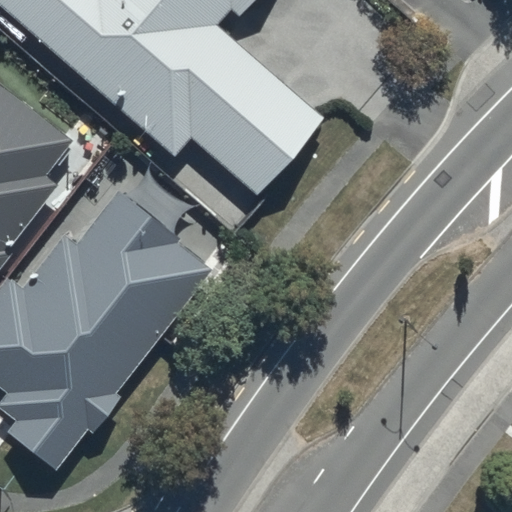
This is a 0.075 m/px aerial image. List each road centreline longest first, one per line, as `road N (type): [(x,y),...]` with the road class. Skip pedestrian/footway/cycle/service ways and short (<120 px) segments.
road 1 (tertiary): [(206,511),(352,305),(511,127)]
road 2 (tertiary): [(511,268),(319,511)]
